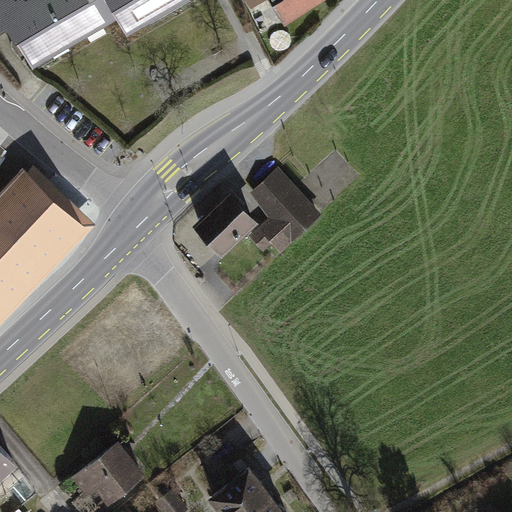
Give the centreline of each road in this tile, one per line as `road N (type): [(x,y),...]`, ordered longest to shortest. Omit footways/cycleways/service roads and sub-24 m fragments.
road 1 (residential): [(336,511),(133,230)]
road 2 (secondary): [(133,230),(375,0)]
road 3 (residential): [(133,230),(118,201),(0,104)]
road 4 (secondary): [(0,357),(133,230)]
